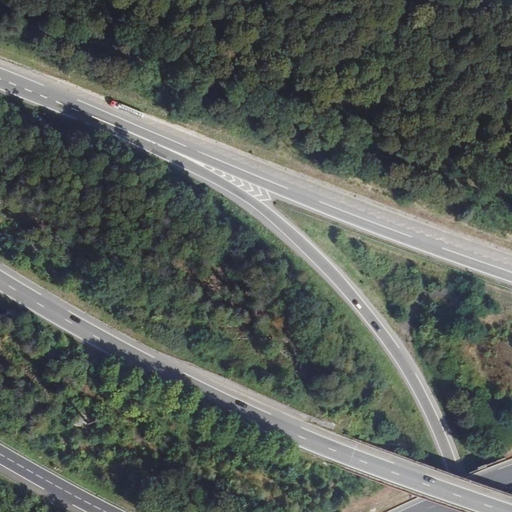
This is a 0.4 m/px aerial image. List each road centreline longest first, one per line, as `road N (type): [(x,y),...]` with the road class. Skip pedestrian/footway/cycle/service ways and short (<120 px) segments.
road 1 (motorway): [(467,511),(406,367),(329,270),(234,190),(92,116)]
road 2 (motorway): [(507,511),(216,399),(0,279)]
road 3 (motorway): [(511,276),(92,116)]
